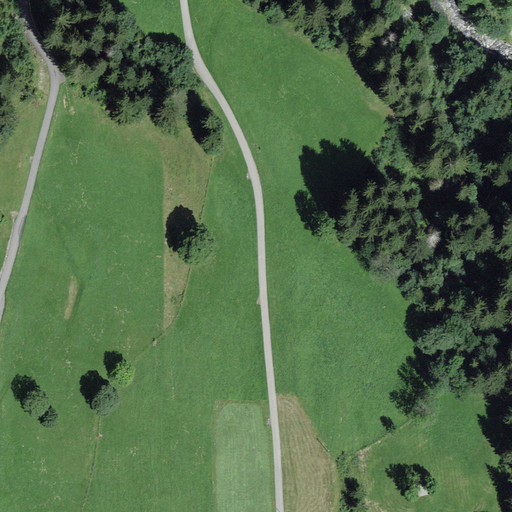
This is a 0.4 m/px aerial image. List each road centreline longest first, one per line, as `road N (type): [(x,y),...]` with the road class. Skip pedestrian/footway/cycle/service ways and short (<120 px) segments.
road 1 (unclassified): [(280,511),(255,182),(227,110),(190,48),(182,0)]
road 2 (unclassified): [(26,0),(30,31),(57,76),(0,298)]
